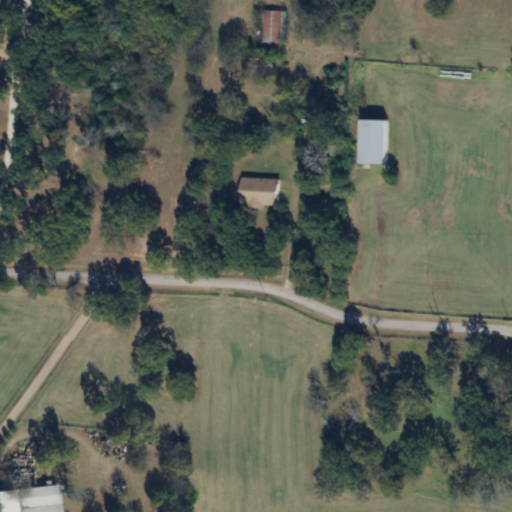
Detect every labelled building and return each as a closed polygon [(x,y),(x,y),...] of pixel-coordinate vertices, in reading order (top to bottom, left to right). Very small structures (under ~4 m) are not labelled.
[(263,43),(285,43),(285,11),(263,11),(263,43)] [(307,128),(322,129),(324,99),(309,98),(307,128)] [(389,121),(363,120),(363,164),(389,164),(389,121)] [(280,179),(242,178),(242,207),(280,208),(280,179)] [(61,511),(59,485),(0,489),(0,511),(61,511)]
